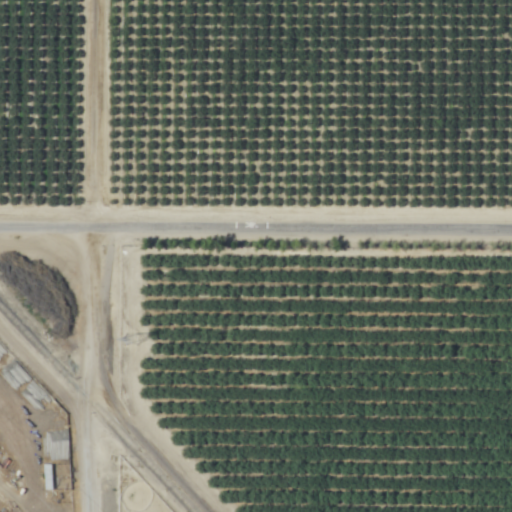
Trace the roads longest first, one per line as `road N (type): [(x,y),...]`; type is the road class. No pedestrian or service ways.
road 1 (residential): [(511,229),(0,226)]
road 2 (residential): [(88,511),(91,0)]
